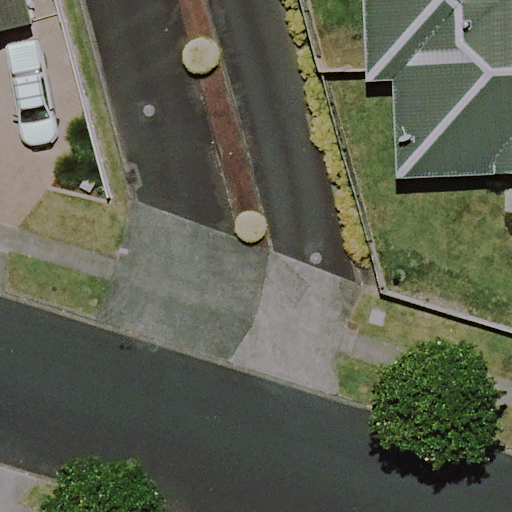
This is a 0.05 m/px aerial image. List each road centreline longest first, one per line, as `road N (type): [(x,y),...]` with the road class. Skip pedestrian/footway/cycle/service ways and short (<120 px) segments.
road 1 (residential): [(278,453),(166,0)]
road 2 (residential): [(278,453),(0,370)]
road 3 (residential): [(460,511),(278,453)]
